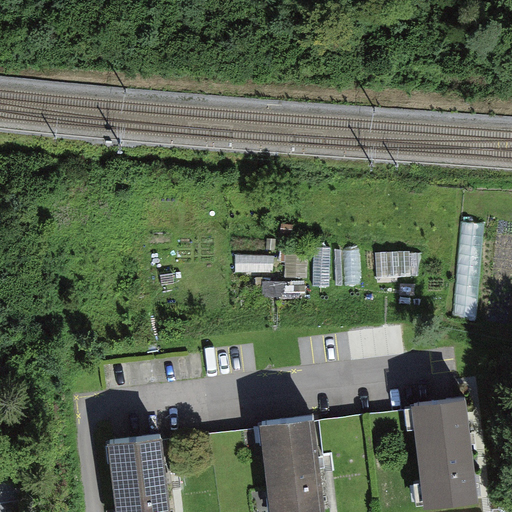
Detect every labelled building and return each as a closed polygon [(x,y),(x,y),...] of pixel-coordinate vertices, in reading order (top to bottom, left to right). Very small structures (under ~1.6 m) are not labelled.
[(284,246),(285,279),(312,278),(310,245),(284,246)] [(239,273),(276,274),(276,256),(239,254),(239,273)] [(426,503),(477,497),(468,416),(465,393),(459,393),(414,399),(415,407),(426,503)] [(315,419),(314,410),(263,416),(264,426),(273,511),(309,511),(326,510),(320,461),(315,419)] [(109,435),(118,511),(170,511),(166,477),(161,438),(160,429),(109,435)]
